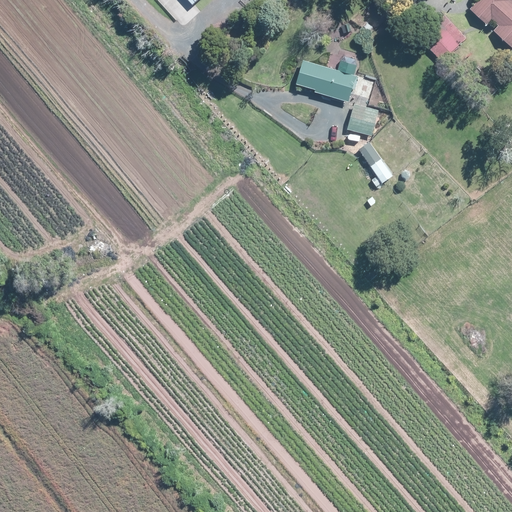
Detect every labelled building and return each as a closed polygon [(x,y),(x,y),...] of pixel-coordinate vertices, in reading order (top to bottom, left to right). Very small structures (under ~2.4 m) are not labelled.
[(511,0),(475,0),(474,2),(469,7),(486,23),(490,18),(497,25),(493,29),(511,47),(511,0)] [(465,36),(447,17),(443,14),(428,29),(419,37),(441,60),(465,36)] [(363,26),(369,31),(372,26),(366,22),(363,26)] [(337,69),(332,68),(301,59),(295,82),(315,88),(314,91),(347,100),(351,88),(354,88),(357,76),(353,75),(356,64),(340,60),(337,69)] [(461,79),(465,84),(469,80),(465,76),(461,79)] [(226,98),(222,92),(218,96),(223,101),(226,98)] [(481,103),(486,99),(482,95),(477,99),(481,103)] [(378,110),(368,107),(354,103),(347,127),(349,128),(358,131),(357,136),(364,138),(366,133),(370,135),(378,110)] [(373,170),(381,181),(391,174),(369,141),(358,148),(373,170)] [(345,219),(352,227),(354,226),(348,217),(345,219)]
